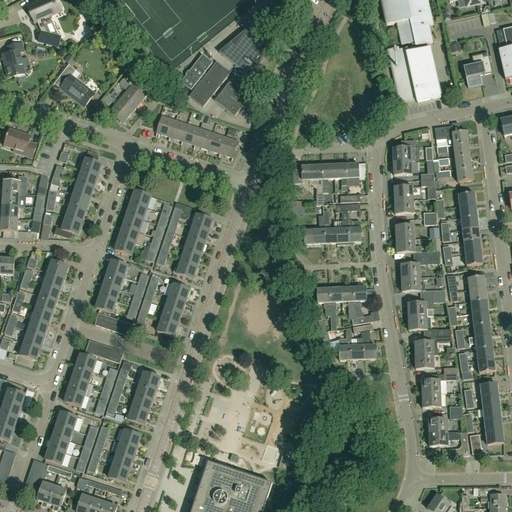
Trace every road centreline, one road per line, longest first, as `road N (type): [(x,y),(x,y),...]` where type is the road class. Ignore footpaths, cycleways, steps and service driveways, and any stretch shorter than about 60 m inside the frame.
road 1 (residential): [(140,511),(250,184)]
road 2 (residential): [(409,482),(412,444),(380,257),(378,148)]
road 3 (residential): [(250,184),(333,0)]
road 4 (residential): [(129,145),(0,104)]
road 5 (residential): [(9,511),(53,385)]
road 6 (residential): [(250,184),(129,145)]
road 7 (residential): [(496,229),(483,107)]
